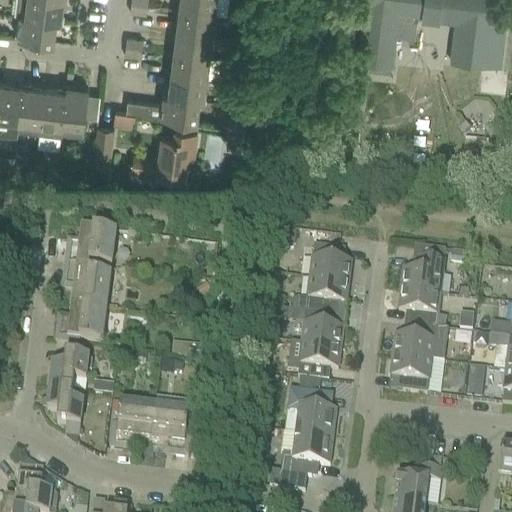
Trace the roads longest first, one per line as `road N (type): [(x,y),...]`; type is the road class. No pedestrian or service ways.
road 1 (residential): [(360,511),(98,484),(11,431)]
road 2 (residential): [(11,431),(37,196)]
road 3 (residential): [(375,410),(362,392),(384,213)]
road 4 (residential): [(117,0),(105,57),(0,48)]
road 5 (residential): [(511,426),(375,410)]
